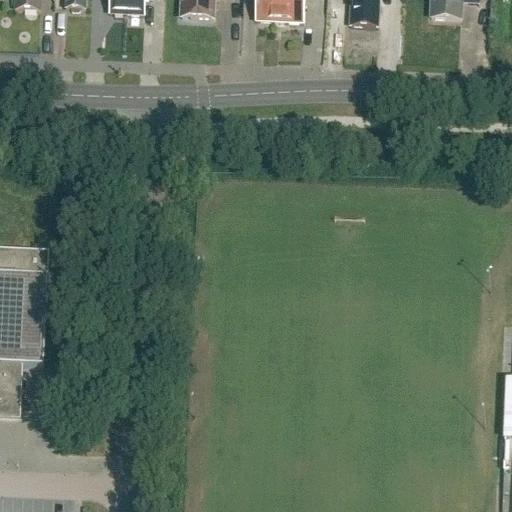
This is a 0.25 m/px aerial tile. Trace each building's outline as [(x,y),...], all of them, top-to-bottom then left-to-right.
[(15,0),(15,14),(41,15),(41,0),(15,0)] [(66,0),(66,15),(85,16),(86,0),(66,0)] [(127,0),(104,0),(104,2),(111,2),(110,18),(127,19),(127,0)] [(127,0),(127,19),(144,20),(145,3),(150,4),(150,0),(127,0)] [(233,2),(232,0),(182,0),(182,22),(214,23),(215,1),(233,2)] [(257,0),(256,25),(280,26),(280,0),(257,0)] [(280,0),(280,26),(304,27),(305,0),(280,0)] [(336,0),(352,1),(350,31),(378,32),(380,0),(336,0)] [(431,0),(430,22),(460,24),(461,0),(431,0)] [(45,372),(50,256),(0,253),(0,419),(21,421),(24,371),(45,372)]
